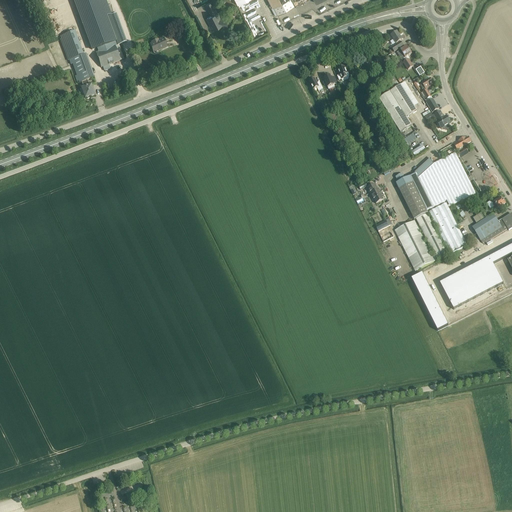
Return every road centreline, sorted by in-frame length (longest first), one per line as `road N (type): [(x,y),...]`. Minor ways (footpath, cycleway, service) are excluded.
road 1 (unclassified): [(0,504),(261,421),(511,372)]
road 2 (unclassified): [(381,28),(0,176)]
road 3 (primary): [(0,164),(370,20)]
road 4 (unclassified): [(0,152),(226,66),(362,0)]
road 5 (tertiary): [(441,53),(448,95),(511,198)]
